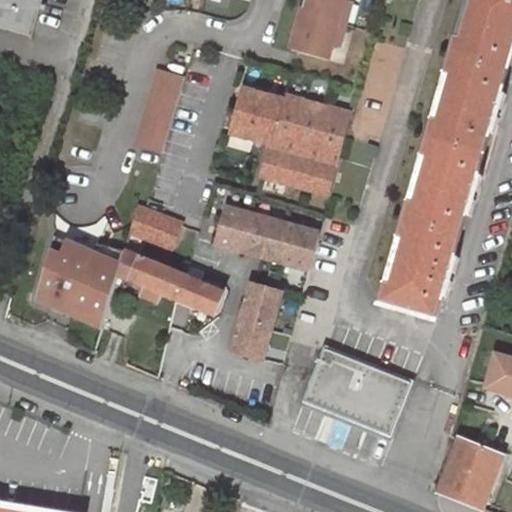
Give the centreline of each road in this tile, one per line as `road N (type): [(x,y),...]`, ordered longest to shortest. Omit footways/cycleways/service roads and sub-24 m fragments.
road 1 (primary): [(0,354),(385,511)]
road 2 (unknown): [(447,339),(377,318),(354,279),(443,0)]
road 3 (residential): [(80,202),(106,190),(152,41),(195,32),(258,47),(273,0)]
road 4 (unknown): [(511,137),(447,339)]
road 5 (unknown): [(447,339),(385,511)]
road 6 (unknown): [(258,47),(183,208)]
